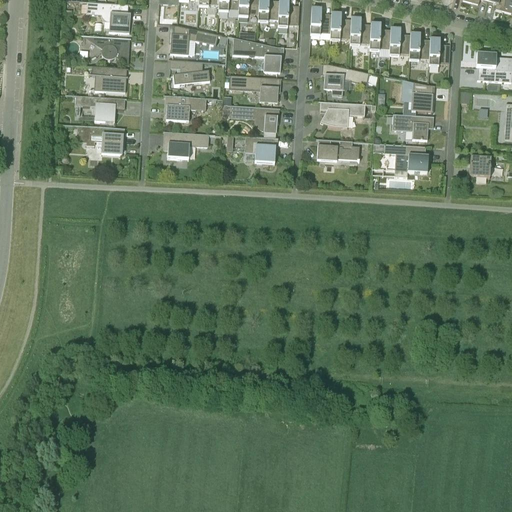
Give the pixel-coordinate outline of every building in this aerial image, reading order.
[(208,7),(218,8),(218,0),(198,0),(198,3),(198,9),(208,10),(208,7)] [(228,12),(238,13),(238,0),(218,0),(218,8),(218,14),(228,15),(228,12)] [(248,17),(258,18),(258,0),(238,0),(238,13),(237,19),(247,20),(248,17)] [(267,22),(277,23),(278,4),(268,3),(268,0),(258,0),(258,18),(257,25),(267,25),(267,22)] [(494,11),(503,13),(506,0),(488,0),(488,4),(495,6),(494,11)] [(511,0),(506,0),(503,13),(511,16),(511,13),(511,0)] [(287,28),(298,28),(299,9),(288,8),(288,2),(278,2),(278,4),(277,23),(277,30),(287,30),(287,28)] [(129,36),(130,21),(130,17),(127,17),(128,8),(132,9),(132,8),(79,5),(79,16),(86,16),(86,17),(102,18),(102,19),(103,20),(103,22),(104,23),(106,24),(107,24),(109,24),(108,35),(129,36)] [(320,36),(329,36),(331,17),(321,17),(321,11),(311,10),(309,38),(319,39),(320,36)] [(339,41),(349,42),(350,22),(340,22),(341,16),(331,15),(331,17),(329,36),(329,43),(339,44),(339,41)] [(359,46),(369,47),(370,28),(360,27),(360,21),(350,20),(350,22),(349,42),(349,48),(359,49),(359,46)] [(379,51),(389,52),(390,33),(380,32),(380,26),(370,26),(370,28),(369,47),(369,53),(379,54),(379,51)] [(171,37),(169,57),(188,58),(188,43),(193,43),(215,48),(217,38),(221,39),(177,29),(169,28),(169,29),(174,29),(173,37),(171,37)] [(399,56),(408,57),(410,38),(400,37),(400,31),(390,31),(390,33),(389,52),(388,59),(398,59),(399,56)] [(418,62),(428,62),(429,43),(419,42),(420,36),(410,36),(410,38),(408,57),(408,64),(418,64),(418,62)] [(114,62),(115,61),(127,69),(129,42),(130,43),(130,42),(81,39),(83,40),(102,52),(101,53),(101,54),(101,55),(101,57),(101,58),(102,59),(102,60),(102,61),(103,62),(104,63),(106,63),(107,64),(108,64),(110,64),(111,64),(112,63),(114,62)] [(280,76),(280,64),(281,52),(283,52),(283,51),(276,51),(227,40),(233,42),(232,58),(248,59),(248,54),(254,55),(254,59),(264,60),(263,64),(262,64),(262,65),(261,65),(261,66),(260,67),(260,68),(261,69),(261,70),(261,71),(262,72),(263,72),(263,74),(280,76)] [(438,67),(449,67),(450,48),(439,47),(439,41),(429,41),(429,43),(428,62),(428,69),(438,69),(438,67)] [(476,83),(494,84),(495,72),(507,72),(508,61),(511,61),(495,60),(496,56),(476,55),(475,70),(478,71),(477,82),(476,82),(476,83)] [(172,78),(174,88),(213,84),(212,73),(206,74),(206,66),(221,67),(222,66),(167,63),(167,64),(169,64),(169,71),(180,71),(179,77),(172,78)] [(328,68),(320,67),(320,68),(322,68),(322,75),(326,75),(326,78),(324,77),(323,92),(342,93),(343,82),(366,87),(368,77),(371,78),(371,77),(328,68)] [(125,96),(125,85),(126,72),(128,72),(76,68),(76,69),(92,70),(91,79),(95,79),(94,94),(125,96)] [(259,104),(277,106),(278,91),(279,91),(279,82),(281,82),(224,78),(224,79),(230,79),(229,91),(259,93),(259,104)] [(411,113),(430,114),(431,98),(432,90),(434,90),(434,89),(428,89),(403,84),(401,103),(411,104),(411,113)] [(461,103),(469,103),(470,93),(461,92),(461,103)] [(167,99),(165,123),(188,124),(189,112),(205,113),(206,102),(217,102),(163,98),(163,99),(167,99)] [(75,109),(88,110),(95,110),(94,124),(114,125),(115,112),(124,112),(124,102),(75,99),(75,109)] [(336,130),(343,130),(343,122),(347,123),(348,118),(364,119),(364,108),(318,105),(320,105),(319,113),(326,113),(320,125),(324,127),(328,128),(331,129),(336,130)] [(263,133),(263,135),(276,135),(277,112),(279,112),(222,108),(231,109),(230,120),(255,121),(255,124),(255,126),(256,128),(258,130),(259,131),(261,132),(263,133)] [(411,142),(426,143),(427,131),(429,132),(430,120),(433,120),(392,117),(391,133),(412,134),(411,142)] [(122,151),(123,146),(120,146),(120,132),(124,132),(124,131),(63,128),(77,129),(76,145),(86,145),(86,148),(93,149),(94,144),(102,144),(101,156),(121,157),(121,151),(122,151)] [(167,161),(181,162),(187,162),(187,163),(188,163),(189,148),(207,149),(207,138),(221,139),(221,138),(162,135),(168,136),(168,146),(165,145),(163,147),(163,153),(167,153),(167,161)] [(277,141),(245,139),(245,140),(244,155),(254,156),(254,166),(274,167),(274,156),(275,149),(273,149),(273,142),(277,142),(277,141)] [(428,159),(424,158),(425,151),(430,151),(430,150),(380,147),(380,143),(378,140),(374,140),(373,147),(379,147),(379,148),(383,148),(383,157),(407,158),(406,175),(426,176),(428,159)] [(336,165),(336,162),(349,163),(349,165),(356,166),(357,164),(358,164),(359,163),(358,163),(359,150),(351,150),(352,144),(315,142),(315,143),(317,143),(316,163),(336,165)] [(470,160),(468,180),(489,181),(490,161),(470,160)]
